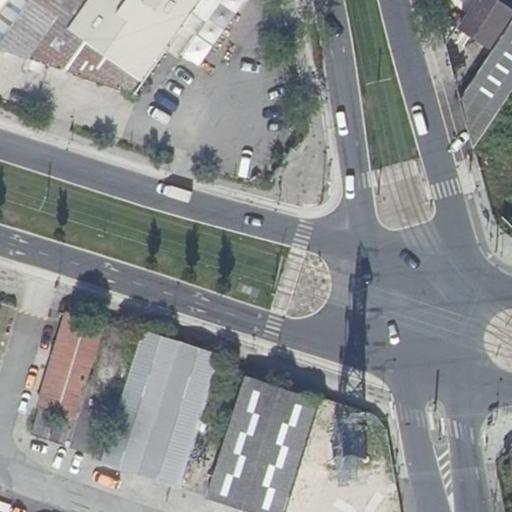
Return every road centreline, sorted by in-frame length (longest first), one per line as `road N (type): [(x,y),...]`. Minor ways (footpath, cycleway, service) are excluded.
road 1 (primary): [(0,236),(401,361)]
road 2 (primary): [(372,251),(0,139)]
road 3 (secondary): [(457,277),(395,0)]
road 4 (secondary): [(328,0),(372,251)]
road 5 (unknown): [(25,263),(26,322),(0,435)]
road 6 (secondary): [(401,361),(433,511)]
road 7 (secondary): [(475,511),(461,376)]
